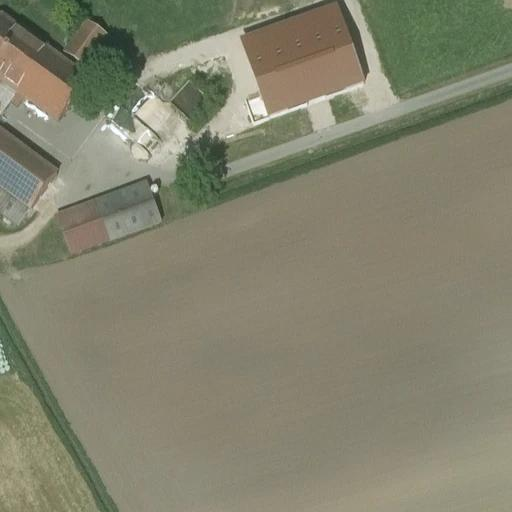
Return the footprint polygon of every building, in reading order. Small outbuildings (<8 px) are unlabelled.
[(0,82),(4,85),(18,95),(59,125),(89,82),(3,18),(0,22),(0,82)] [(87,26),(67,55),(87,69),(107,41),(87,26)] [(180,93),(169,104),(194,127),(214,106),(190,83),(180,93)] [(0,122),(18,95),(4,85),(0,90),(0,213),(21,228),(57,178),(0,133),(0,122)] [(162,225),(148,187),(96,207),(97,209),(104,229),(110,245),(162,225)] [(104,229),(97,209),(63,222),(70,242),(104,229)] [(110,245),(104,229),(70,242),(76,258),(110,245)]
